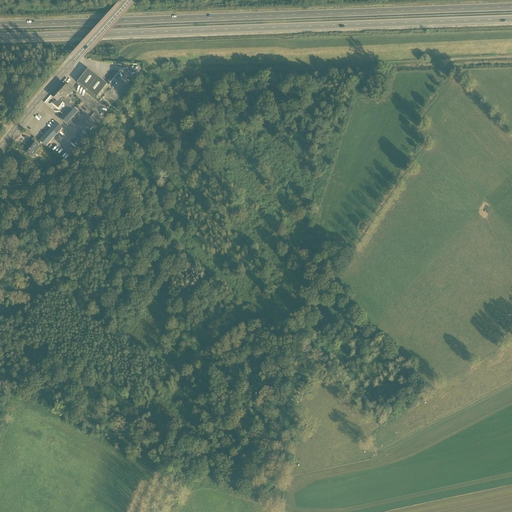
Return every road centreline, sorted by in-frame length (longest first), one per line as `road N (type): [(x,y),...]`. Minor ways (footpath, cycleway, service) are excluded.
road 1 (trunk): [(511,6),(0,24)]
road 2 (trunk): [(0,37),(511,19)]
road 3 (track): [(188,52),(511,41)]
road 4 (secondary): [(0,153),(128,0)]
road 5 (track): [(0,155),(142,212)]
